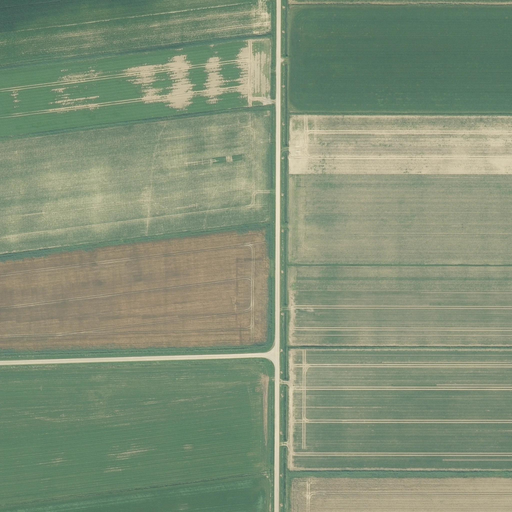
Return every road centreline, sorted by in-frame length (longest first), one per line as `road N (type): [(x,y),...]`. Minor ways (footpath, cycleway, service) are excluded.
road 1 (unclassified): [(277,354),(278,0)]
road 2 (unclassified): [(0,363),(277,354)]
road 3 (unclassified): [(276,511),(277,354)]
